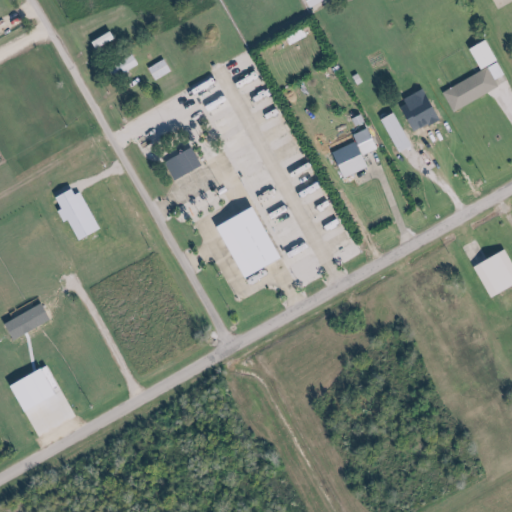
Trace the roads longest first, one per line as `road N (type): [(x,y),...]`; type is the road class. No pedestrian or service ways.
road 1 (residential): [(0,479),(511,188)]
road 2 (residential): [(234,349),(28,0)]
